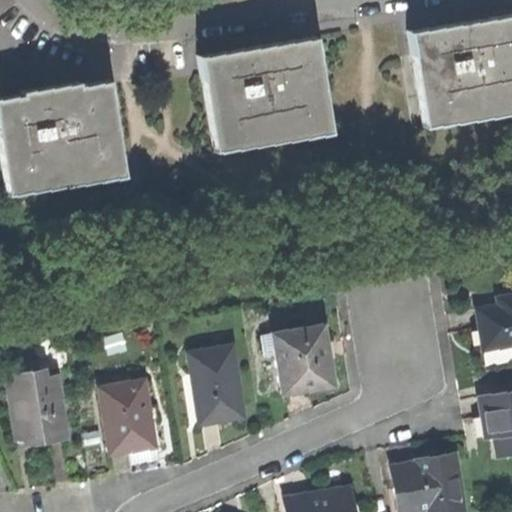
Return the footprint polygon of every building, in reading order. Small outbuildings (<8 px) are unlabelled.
[(511,9),(453,19),(406,27),(422,122),(511,106),(511,9)] [(212,146),(328,127),(312,32),(246,42),(197,50),(212,146)] [(0,172),(3,192),(124,173),(108,73),(48,82),(0,90),(0,172)] [(476,348),(511,342),(511,291),(498,294),(499,301),(470,306),(474,331),(476,348)] [(302,389),(332,384),(322,324),(267,333),(276,393),(302,389)] [(218,420),(239,417),(228,346),(183,353),(194,424),(218,420)] [(62,434),(55,386),(45,388),(43,376),(42,369),(3,374),(10,417),(19,416),(22,435),(23,440),(40,438),(62,434)] [(143,373),(93,381),(104,453),(133,448),(154,445),(143,373)] [(45,388),(55,386),(53,374),(43,376),(45,388)] [(511,451),(511,389),(476,395),(479,414),(482,436),(490,435),(493,455),(511,451)] [(19,416),(10,417),(13,436),(22,435),(19,416)] [(421,511),(436,510),(436,511),(459,511),(450,455),(418,460),(386,466),(393,511),(421,511)] [(349,511),(345,487),(310,493),(280,498),(282,511),(349,511)]
